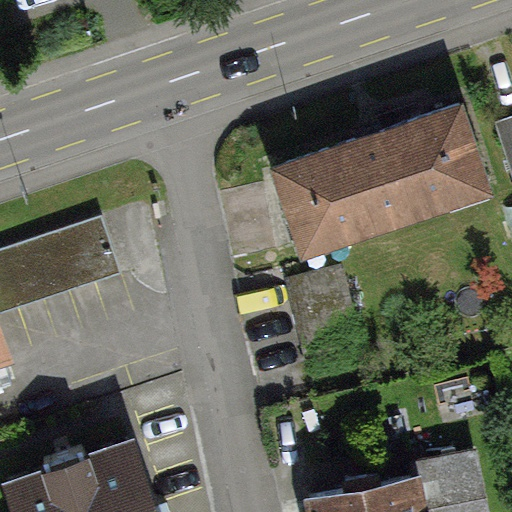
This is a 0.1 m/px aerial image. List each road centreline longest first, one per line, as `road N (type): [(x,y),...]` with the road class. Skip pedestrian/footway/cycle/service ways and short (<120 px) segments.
road 1 (residential): [(167,84),(255,511)]
road 2 (secondary): [(167,84),(416,0)]
road 3 (secondary): [(0,142),(167,84)]
